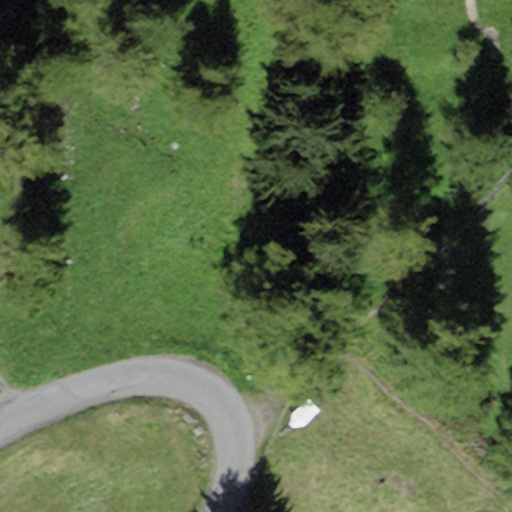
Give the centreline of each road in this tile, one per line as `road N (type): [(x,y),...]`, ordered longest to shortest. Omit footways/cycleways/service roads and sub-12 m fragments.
road 1 (residential): [(236,511),(246,443),(203,380),(115,377),(0,424)]
road 2 (track): [(0,204),(15,111),(0,61)]
